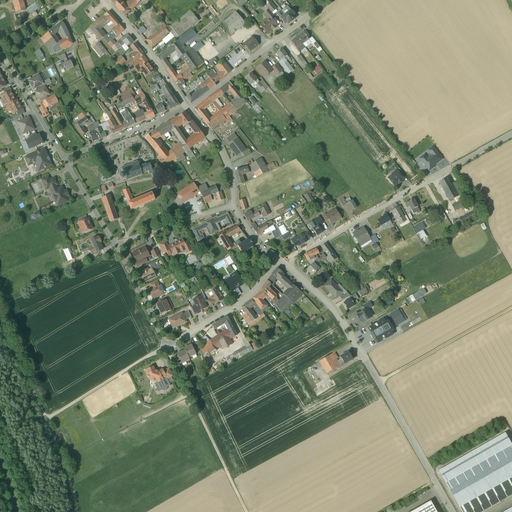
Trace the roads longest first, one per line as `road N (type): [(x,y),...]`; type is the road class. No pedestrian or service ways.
road 1 (residential): [(511,135),(285,263)]
road 2 (residential): [(279,259),(242,303),(166,346),(116,247)]
road 3 (track): [(166,346),(246,511)]
road 4 (residential): [(328,0),(190,111)]
road 5 (track): [(377,382),(511,310)]
road 6 (unclassified): [(285,263),(333,310),(377,382)]
road 7 (tertiary): [(377,382),(452,511)]
road 8 (residential): [(102,0),(187,107)]
road 9 (residential): [(62,158),(187,107)]
